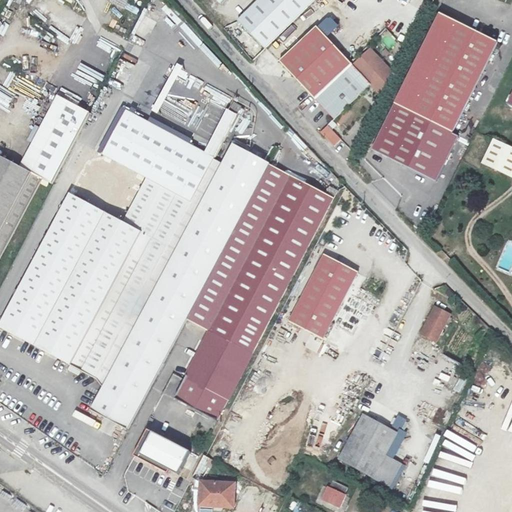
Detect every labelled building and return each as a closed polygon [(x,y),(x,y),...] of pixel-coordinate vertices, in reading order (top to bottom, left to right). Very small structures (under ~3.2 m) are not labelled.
[(257,0),(237,20),(263,48),(311,0),(257,0)] [(498,41),(441,12),(395,102),(452,131),(498,41)] [(317,27),(326,36),(337,25),(329,16),(317,27)] [(334,118),(371,85),(380,95),(393,72),(369,49),(353,64),(326,36),(317,27),(316,26),(279,59),(334,118)] [(399,32),(393,38),(389,33),(381,39),(391,51),(405,39),(399,32)] [(97,75),(106,53),(84,43),(74,65),(97,75)] [(0,264),(43,182),(52,188),(90,117),(59,101),(22,172),(0,159),(0,264)] [(95,379),(102,386),(221,163),(213,158),(243,107),(232,101),(205,152),(129,110),(103,156),(89,148),(64,194),(52,188),(0,288),(0,329),(81,374),(82,372),(95,379)] [(452,131),(395,102),(371,148),(436,180),(457,136),(452,131)] [(320,133),(333,147),(341,139),(328,125),(320,133)] [(511,175),(511,148),(494,139),(482,162),(511,176),(511,175)] [(232,143),(221,163),(102,386),(90,409),(128,429),(187,319),(270,163),(232,143)] [(208,330),(291,176),(270,163),(187,319),(208,330)] [(334,199),(291,176),(208,330),(172,398),(215,421),(334,199)] [(325,341),(362,274),(329,256),(292,322),(325,341)] [(456,315),(440,306),(424,333),(440,343),(456,315)] [(399,433),(364,414),(340,459),(393,488),(408,461),(389,451),(399,433)] [(103,418),(97,430),(112,436),(117,425),(103,418)] [(176,475),(188,451),(146,430),(134,454),(176,475)] [(214,460),(204,455),(194,478),(202,481),(214,460)] [(330,477),(325,486),(342,495),(347,486),(330,477)] [(230,510),(232,488),(200,485),(198,508),(197,511),(212,511),(213,509),(230,510)] [(336,506),(342,495),(325,486),(319,496),(336,506)] [(256,503),(250,511),(270,511),(271,511),(256,503)]
